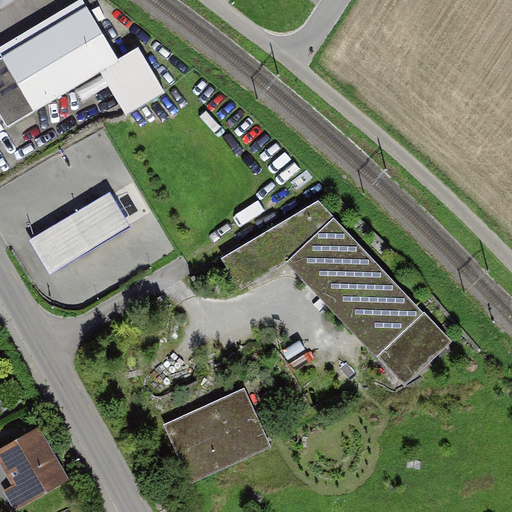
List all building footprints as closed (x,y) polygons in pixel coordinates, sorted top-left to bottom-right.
[(117,65),(83,9),(0,59),(0,105),(13,128),(117,65)] [(133,228),(111,195),(30,241),(52,276),(133,228)] [(330,220),(287,260),(400,380),(442,340),(330,220)] [(269,454),(243,394),(167,426),(194,487),(269,454)] [(41,430),(0,453),(0,468),(11,488),(2,493),(13,511),(15,511),(70,481),(41,430)]
